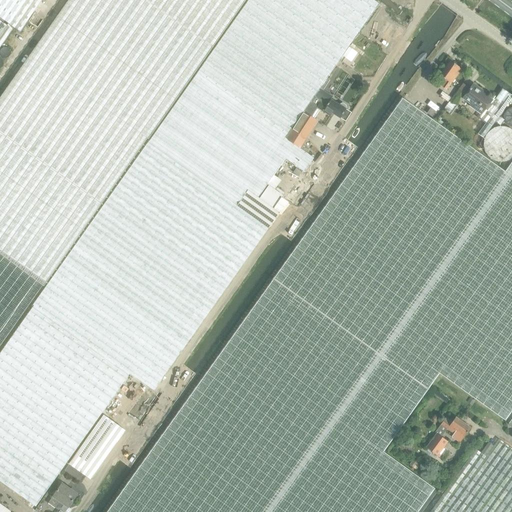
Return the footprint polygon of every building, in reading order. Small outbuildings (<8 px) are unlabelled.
[(0,254),(43,286),(43,287),(147,139),(148,140),(246,0),(69,0),(0,99),(0,254)] [(0,0),(0,18),(8,24),(14,28),(21,33),(28,22),(42,0),(0,0)] [(36,508),(133,377),(154,392),(257,248),(268,232),(270,230),(268,229),(237,207),(249,191),(258,197),(285,159),(304,172),(313,159),(299,149),(317,122),(304,114),(291,132),(290,130),(325,80),(378,4),(371,0),(247,0),(148,140),(147,141),(150,143),(148,145),(128,173),(86,232),(63,265),(33,307),(31,306),(0,350),(0,482),(11,491),(36,508)] [(0,48),(12,30),(14,28),(8,24),(7,26),(0,21),(0,48)] [(348,47),(342,56),(348,60),(354,51),(348,47)] [(445,82),(441,87),(441,88),(446,91),(461,71),(450,62),(439,77),(445,82)] [(461,98),(461,99),(471,106),(469,107),(481,116),(493,100),(482,92),(483,91),(474,84),(470,90),(462,84),(449,102),(454,107),(461,98)] [(486,123),(478,134),(483,138),(495,122),(500,126),(504,121),(499,117),(511,98),(511,96),(502,89),(502,90),(481,119),(486,123)] [(450,98),(441,92),(438,97),(447,103),(450,98)] [(419,511),(435,490),(382,453),(438,374),(505,422),(511,411),(511,161),(505,172),(402,99),(106,511),(419,511)] [(331,115),(340,120),(345,123),(350,114),(345,110),(345,108),(345,106),(342,104),(340,105),(338,106),(330,101),(327,106),(321,102),(316,109),(330,117),(331,115)] [(430,109),(427,114),(433,118),(437,113),(430,109)] [(293,172),(299,177),(302,173),(295,169),(293,172)] [(282,213),(258,197),(249,191),(237,207),(268,229),(272,228),(282,213)] [(0,346),(43,286),(0,254),(0,346)] [(70,464),(91,480),(126,432),(105,416),(70,464)] [(451,439),(459,444),(470,429),(455,418),(452,422),(446,418),(436,433),(442,437),(448,430),(454,435),(451,439)] [(426,449),(437,457),(438,456),(443,448),(447,442),(436,434),(426,449)] [(475,449),(429,511),(511,511),(511,449),(498,439),(493,446),(487,442),(480,453),(475,449)] [(443,448),(438,456),(439,458),(441,455),(444,457),(447,452),(443,448)] [(413,459),(409,465),(416,470),(420,465),(413,459)] [(68,509),(77,496),(61,484),(48,503),(56,509),(60,503),(68,509)]
